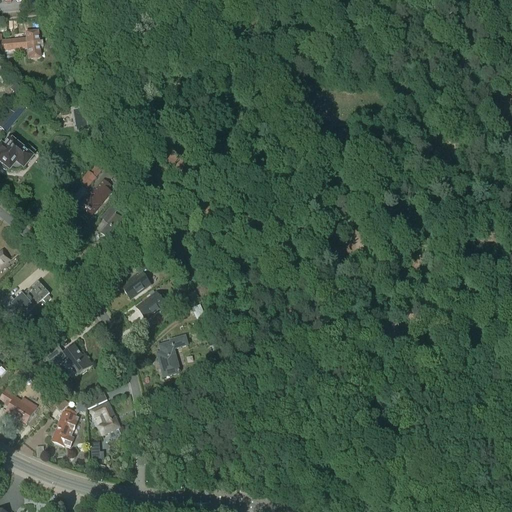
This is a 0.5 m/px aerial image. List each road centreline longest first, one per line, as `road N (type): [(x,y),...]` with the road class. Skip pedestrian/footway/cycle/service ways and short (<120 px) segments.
road 1 (track): [(511,360),(323,378),(218,427),(141,428)]
road 2 (residential): [(138,501),(141,428),(119,344),(84,290),(0,213)]
road 3 (secondary): [(138,501),(86,490),(0,455)]
road 4 (secondary): [(272,511),(226,500),(138,501)]
